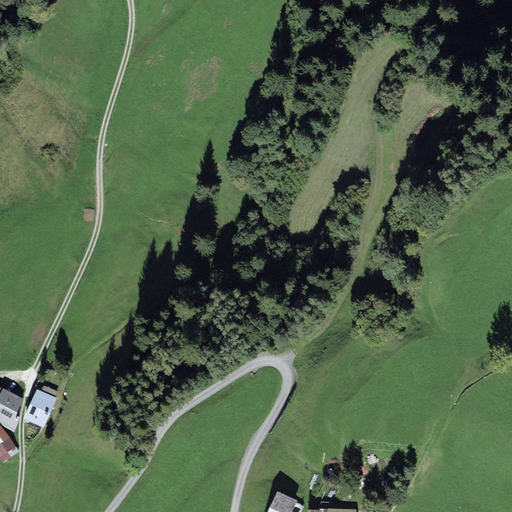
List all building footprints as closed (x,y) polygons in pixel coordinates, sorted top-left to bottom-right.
[(42,391),(55,397),(58,391),(44,385),(42,391)] [(0,423),(14,432),(20,417),(16,415),(23,398),(2,388),(0,391),(0,423)] [(42,391),(37,389),(24,419),(43,428),(57,398),(55,397),(42,391)] [(0,456),(4,462),(20,451),(0,424),(0,456)] [(268,511),(294,511),(292,511),(297,501),(278,492),(268,511)]
